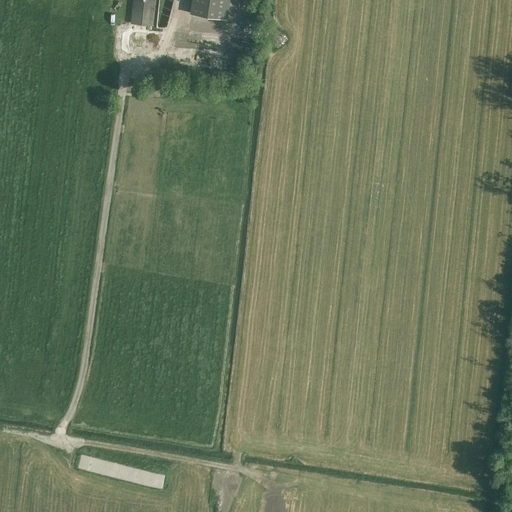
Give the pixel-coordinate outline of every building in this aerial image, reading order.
[(131,0),(129,22),(150,24),(153,0),(131,0)] [(157,28),(166,29),(173,0),(158,0),(156,28),(157,28)] [(227,19),(230,0),(191,0),(190,13),(227,19)] [(261,35),(262,11),(252,10),(251,35),(261,35)] [(181,33),(182,44),(196,43),(195,33),(181,33)]
